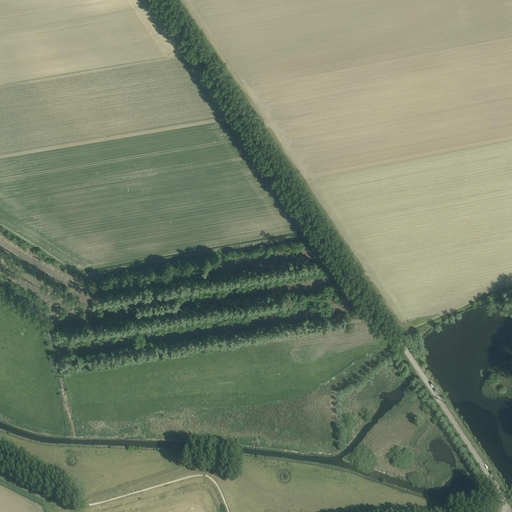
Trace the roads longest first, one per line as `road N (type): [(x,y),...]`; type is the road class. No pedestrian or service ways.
road 1 (unclassified): [(503,511),(497,487),(168,0)]
road 2 (track): [(381,315),(70,363),(51,312),(0,287)]
